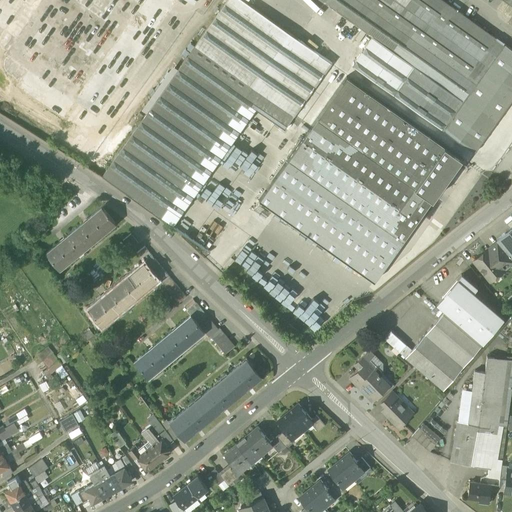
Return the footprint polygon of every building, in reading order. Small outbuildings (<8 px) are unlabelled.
[(331,62),(298,39),(242,0),(226,0),(191,51),(241,86),(244,81),(260,92),(294,116),(331,62)] [(374,36),(463,100),(503,43),(442,0),(321,0),(324,2),(325,1),(374,36)] [(463,100),(374,36),(352,66),(442,130),(463,100)] [(463,100),(442,130),(474,153),(511,100),(511,49),(503,43),(463,100)] [(260,92),(244,81),(241,86),(191,51),(178,69),(147,113),(102,177),(167,223),(251,105),(260,92)] [(141,109),(147,113),(178,69),(172,65),(141,109)] [(309,127),(258,199),(374,281),(461,158),(346,77),(310,127),(309,127)] [(285,129),(294,116),(260,92),(251,105),(285,129)] [(208,181),(199,195),(230,217),(241,200),(216,183),(219,178),(213,175),(209,182),(208,181)] [(82,249),(82,250),(91,242),(109,226),(110,227),(115,223),(101,207),(46,253),(59,269),(64,265),(63,265),(82,249)] [(511,227),(496,241),(497,242),(500,245),(511,259),(511,227)] [(123,240),(130,249),(138,242),(130,234),(123,240)] [(500,245),(497,242),(488,249),(491,253),(500,245)] [(473,261),(490,281),(511,262),(511,259),(500,245),(491,253),(488,249),(473,261)] [(137,253),(140,257),(148,250),(145,246),(137,253)] [(161,284),(162,283),(169,276),(148,250),(140,257),(139,258),(144,263),(157,279),(161,284)] [(250,251),(238,269),(277,294),(280,289),(266,280),(274,266),(250,251)] [(123,305),(124,306),(134,299),(133,298),(152,282),(152,283),(157,279),(144,263),(87,310),(101,326),(105,322),(105,321),(123,305)] [(477,288),(461,275),(436,304),(444,311),(482,344),(504,319),(473,293),(477,288)] [(186,297),(169,276),(162,283),(178,303),(186,297)] [(185,306),(188,310),(196,303),(193,299),(185,306)] [(218,330),(196,303),(188,310),(187,311),(191,315),(190,315),(204,331),(209,337),(210,336),(220,348),(225,354),(233,346),(219,329),(218,330)] [(291,303),(287,308),(303,319),(311,308),(307,305),(306,307),(300,303),(296,307),(291,303)] [(424,334),(411,349),(391,331),(384,339),(405,357),(443,390),(462,367),(482,344),(444,311),(424,334)] [(170,358),(171,358),(180,351),(180,350),(198,335),(199,335),(204,331),(190,315),(134,362),(148,378),(153,374),(152,373),(170,358)] [(38,355),(43,361),(53,353),(52,351),(48,346),(38,355)] [(369,349),(364,355),(368,359),(369,360),(375,355),(369,349)] [(56,357),(53,353),(43,361),(48,368),(58,360),(56,357)] [(354,364),(358,369),(368,359),(364,355),(354,364)] [(381,361),(375,355),(369,360),(376,367),(381,361)] [(472,390),(467,423),(488,427),(488,423),(502,425),(506,426),(508,418),(511,385),(511,359),(487,356),(484,372),(474,370),(472,390)] [(180,435),(184,439),(261,376),(247,359),(240,364),(234,368),(226,375),(227,375),(215,386),(214,385),(200,396),(201,397),(189,407),(189,406),(176,417),(176,418),(170,423),(172,425),(180,435)] [(365,395),(371,401),(387,385),(379,376),(381,375),(378,372),(376,374),(373,370),(376,367),(369,360),(368,359),(358,369),(351,376),(359,384),(360,383),(368,392),(365,395)] [(383,363),(381,361),(376,367),(373,370),(376,374),(378,372),(381,375),(383,373),(383,363)] [(462,389),(458,422),(467,423),(472,390),(462,389)] [(380,402),(385,407),(395,398),(396,396),(391,391),(380,402)] [(391,420),(399,429),(403,425),(402,423),(411,414),(395,398),(385,407),(387,408),(383,411),(391,420)] [(299,404),(287,413),(302,430),(311,423),(313,421),(311,419),(299,404)] [(77,421),(84,418),(79,409),(73,412),(77,421)] [(1,422),(3,424),(4,427),(16,421),(26,415),(23,410),(1,422)] [(302,430),(287,413),(277,421),(284,430),(292,439),(302,430)] [(60,422),(65,432),(78,424),(72,414),(60,422)] [(311,423),(317,431),(324,425),(316,415),(311,419),(313,421),(311,423)] [(157,419),(152,423),(155,427),(160,423),(157,419)] [(4,427),(6,429),(8,434),(20,428),(16,421),(4,427)] [(496,459),(502,425),(488,423),(488,427),(467,423),(458,422),(450,462),(488,469),(501,471),(502,465),(502,460),(496,459)] [(154,441),(147,446),(158,460),(171,451),(166,445),(166,444),(167,443),(162,436),(155,427),(152,423),(145,429),(154,441)] [(155,427),(162,436),(167,432),(165,430),(160,423),(155,427)] [(419,428),(437,444),(441,440),(424,423),(419,428)] [(172,425),(165,430),(167,432),(173,440),(180,435),(172,425)] [(258,427),(247,435),(262,454),(272,445),(270,442),(258,427)] [(126,441),(117,428),(110,434),(119,446),(126,441)] [(411,437),(429,453),(437,444),(419,428),(411,437)] [(284,430),(277,436),(285,446),(293,440),(292,439),(284,430)] [(173,440),(167,432),(162,436),(167,443),(166,444),(166,445),(173,440)] [(247,435),(236,444),(251,462),(262,454),(247,435)] [(285,446),(277,436),(270,442),(272,445),(278,452),(285,446)] [(6,442),(0,445),(0,451),(2,455),(11,451),(6,442)] [(237,474),(251,462),(236,444),(224,454),(232,464),(230,466),(237,474)] [(158,460),(147,446),(139,452),(134,445),(127,451),(133,459),(140,465),(142,463),(147,470),(158,460)] [(11,451),(16,460),(21,457),(16,448),(11,451)] [(350,452),(339,461),(354,479),(364,470),(365,470),(357,461),(350,452)] [(12,472),(2,455),(0,456),(0,470),(1,470),(4,476),(12,472)] [(120,458),(125,467),(131,464),(125,455),(120,458)] [(27,478),(33,488),(38,485),(33,477),(43,471),(48,467),(42,457),(30,466),(33,471),(26,476),(27,478)] [(364,470),(365,472),(370,468),(362,457),(357,461),(365,470),(364,470)] [(120,468),(113,472),(121,486),(131,480),(128,475),(129,474),(125,467),(120,458),(115,461),(120,468)] [(354,479),(339,461),(328,470),(337,481),(343,488),(343,487),(354,479)] [(500,478),(506,479),(507,469),(508,469),(508,466),(502,465),(501,471),(500,478)] [(23,471),(26,476),(33,471),(30,466),(23,471)] [(230,466),(220,474),(224,479),(228,485),(239,476),(237,474),(230,466)] [(100,470),(104,477),(109,474),(105,467),(100,470)] [(224,479),(220,474),(215,468),(209,473),(218,484),(224,479)] [(500,478),(501,471),(488,469),(487,476),(500,478)] [(95,472),(99,480),(104,477),(100,470),(95,472)] [(33,477),(38,485),(48,479),(43,471),(33,477)] [(113,472),(109,474),(104,477),(112,491),(121,486),(113,472)] [(197,474),(186,483),(197,496),(208,488),(197,474)] [(268,484),(264,478),(261,475),(252,483),(255,486),(259,491),(268,484)] [(7,481),(11,487),(18,483),(15,477),(7,481)] [(112,491),(104,477),(99,480),(94,482),(102,497),(112,491)] [(23,480),(29,490),(33,488),(27,478),(23,480)] [(321,479),(310,488),(324,506),(334,498),(335,497),(328,488),(321,479)] [(23,480),(18,483),(24,493),(29,490),(23,480)] [(337,481),(332,484),(341,495),(346,491),(343,487),(343,488),(337,481)] [(84,488),(84,489),(88,496),(92,502),(102,497),(94,482),(84,488)] [(24,493),(18,483),(11,487),(5,491),(11,500),(24,493)] [(183,507),(197,496),(186,483),(172,494),(183,507)] [(478,503),(488,504),(491,485),(469,483),(467,498),(478,499),(478,503)] [(335,500),(341,495),(332,484),(328,488),(335,497),(334,498),(335,500)] [(24,493),(27,497),(35,493),(40,489),(38,485),(33,488),(29,490),(24,493)] [(317,511),(324,506),(310,488),(299,498),(306,506),(310,511),(317,511)] [(40,489),(35,493),(38,498),(43,495),(40,489)] [(82,500),(88,496),(84,489),(79,492),(78,492),(82,500)] [(70,495),(75,503),(82,500),(78,492),(79,492),(78,490),(70,495)] [(16,510),(30,503),(27,497),(24,493),(11,500),(16,510)] [(30,503),(38,498),(35,493),(27,497),(30,503)] [(240,506),(243,511),(258,511),(268,508),(262,496),(240,506)] [(38,498),(30,503),(32,507),(40,502),(38,498)] [(394,501),(389,505),(395,511),(403,511),(394,501)] [(40,508),(42,511),(44,511),(52,507),(49,502),(40,508)] [(169,505),(172,511),(180,511),(175,502),(169,505)] [(35,511),(32,507),(30,503),(16,510),(17,511),(35,511)]
